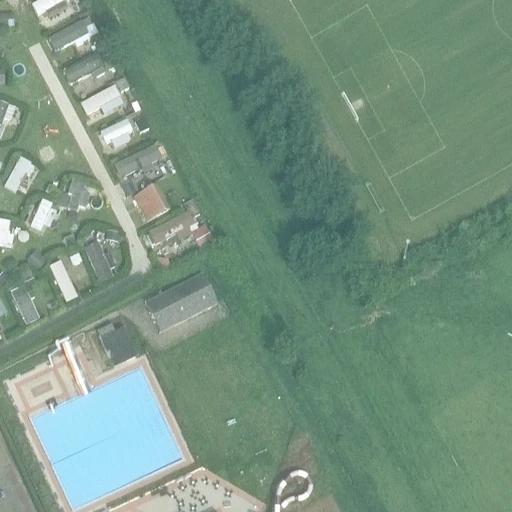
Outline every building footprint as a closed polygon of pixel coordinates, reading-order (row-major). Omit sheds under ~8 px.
[(62,0),(42,0),(29,7),(36,18),(50,10),(54,16),(66,9),(63,3),(64,2),(62,0)] [(48,42),(55,54),(86,36),(79,24),(48,42)] [(91,27),(84,31),(89,39),(96,35),(91,27)] [(105,52),(96,56),(102,67),(111,62),(105,52)] [(94,56),(62,74),(69,87),(89,77),(92,83),(105,76),(94,56)] [(121,81),(115,85),(121,94),(127,91),(129,90),(123,80),(121,81)] [(113,88),(79,106),(86,117),(105,107),(108,112),(120,105),(118,100),(119,99),(113,88)] [(142,120),(133,124),(139,135),(148,131),(142,120)] [(128,122),(98,136),(104,147),(106,146),(109,152),(121,146),(118,140),(133,133),(128,122)] [(112,166),(119,181),(140,172),(142,176),(150,173),(148,168),(161,162),(154,147),(112,166)] [(31,167),(20,163),(9,190),(19,195),(31,167)] [(85,185),(71,181),(67,196),(67,197),(71,198),(66,212),(76,215),(78,209),(84,211),(89,195),(82,193),(85,185)] [(133,184),(123,189),(128,199),(138,194),(133,184)] [(48,187),(45,193),(53,198),(56,191),(48,187)] [(157,188),(135,200),(146,223),(169,211),(157,188)] [(59,194),(56,207),(64,209),(67,197),(59,194)] [(41,202),(29,228),(40,233),(51,207),(41,202)] [(189,203),(182,207),(186,213),(193,209),(196,208),(192,202),(189,203)] [(193,226),(187,215),(148,237),(154,248),(193,226)] [(8,224),(0,222),(0,248),(10,250),(13,239),(6,237),(8,224)] [(204,229),(191,236),(200,253),(213,245),(204,229)] [(106,233),(105,242),(115,244),(117,235),(106,233)] [(72,237),(63,240),(67,250),(76,247),(72,237)] [(97,245),(83,251),(99,286),(113,280),(109,273),(115,270),(108,255),(103,257),(97,245)] [(34,254),(27,262),(38,271),(45,263),(34,254)] [(78,255),(69,259),(73,267),(81,263),(78,255)] [(60,264),(48,269),(65,305),(76,300),(60,264)] [(28,272),(15,278),(19,286),(32,280),(28,272)] [(2,274),(0,276),(0,286),(1,288),(8,279),(2,274)] [(200,277),(144,307),(160,336),(164,334),(213,308),(216,307),(200,277)] [(23,288),(9,295),(25,328),(39,322),(29,302),(34,299),(29,290),(24,292),(23,288)] [(477,343),(494,314),(484,308),(467,337),(477,343)] [(111,327),(97,333),(114,370),(137,360),(123,331),(114,335),(111,327)]
